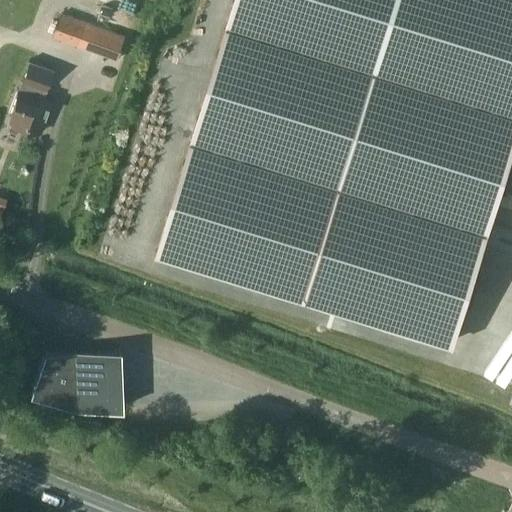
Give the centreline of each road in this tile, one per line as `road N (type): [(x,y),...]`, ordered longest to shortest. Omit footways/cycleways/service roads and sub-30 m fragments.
road 1 (residential): [(511,477),(0,289)]
road 2 (primary): [(122,511),(0,462)]
